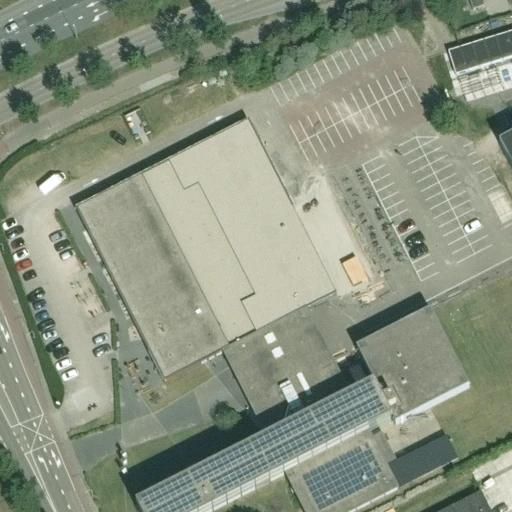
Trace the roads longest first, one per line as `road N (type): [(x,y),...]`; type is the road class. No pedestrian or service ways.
road 1 (primary): [(0,111),(114,53),(248,0)]
road 2 (unknown): [(341,92),(272,122),(301,174),(326,182),(379,154)]
road 3 (secondary): [(53,507),(47,458),(0,331)]
road 4 (unknown): [(461,289),(379,154)]
road 5 (unknown): [(511,231),(441,117)]
road 6 (unknown): [(441,117),(415,80),(395,72),(341,92)]
